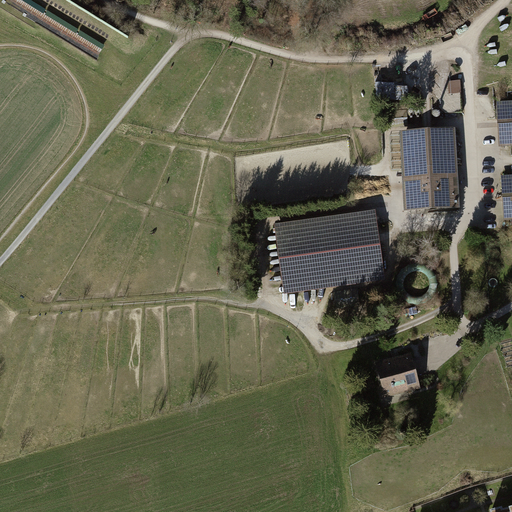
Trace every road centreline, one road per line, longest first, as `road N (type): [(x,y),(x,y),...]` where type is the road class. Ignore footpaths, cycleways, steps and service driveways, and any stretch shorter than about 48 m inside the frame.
road 1 (track): [(396,202),(265,223),(258,237),(268,308),(302,323),(321,347),(379,337),(455,307)]
road 2 (track): [(426,128),(425,67),(461,39),(470,220),(450,226),(455,307),(467,333)]
road 3 (track): [(190,26),(0,263)]
road 4 (track): [(268,308),(192,301),(28,311),(0,295)]
road 5 (track): [(466,126),(386,131),(400,227),(450,226)]
road 6 (track): [(506,0),(461,39),(406,60),(343,60)]
road 7 (track): [(343,60),(292,56),(190,26)]
